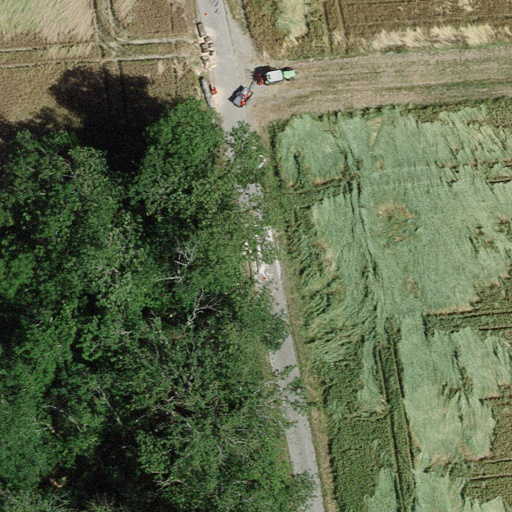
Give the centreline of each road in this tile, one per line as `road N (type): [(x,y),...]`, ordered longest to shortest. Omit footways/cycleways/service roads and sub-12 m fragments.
road 1 (unclassified): [(172,0),(262,511)]
road 2 (track): [(187,82),(511,63)]
